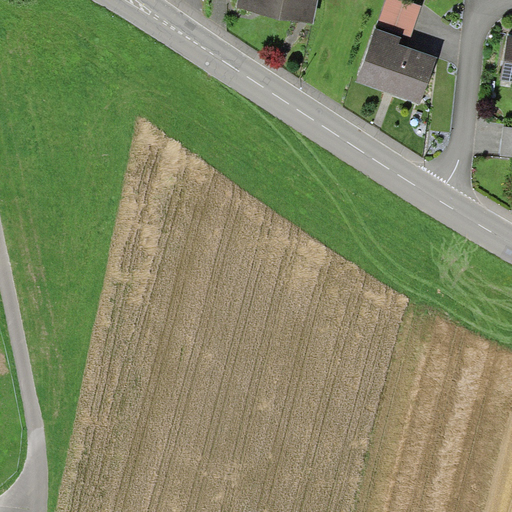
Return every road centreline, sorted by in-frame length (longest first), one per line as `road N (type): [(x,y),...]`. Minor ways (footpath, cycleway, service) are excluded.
road 1 (secondary): [(437,202),(134,0)]
road 2 (track): [(39,511),(35,438),(0,250)]
road 3 (residential): [(437,202),(459,157),(475,16),(504,0)]
